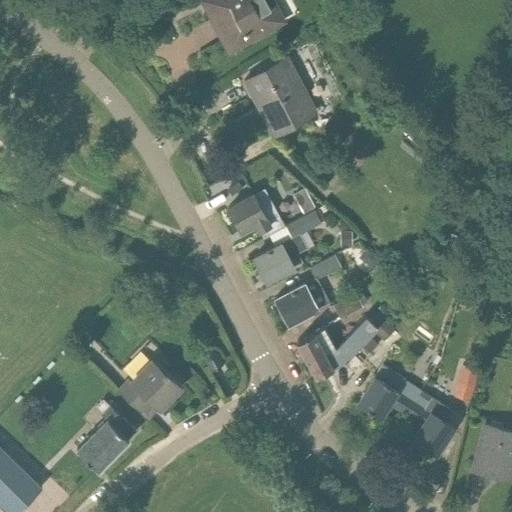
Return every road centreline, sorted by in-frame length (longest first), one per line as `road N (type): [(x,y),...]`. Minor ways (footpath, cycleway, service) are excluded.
road 1 (unclassified): [(277,390),(156,160),(103,91)]
road 2 (unclassified): [(97,511),(186,437),(277,390)]
road 3 (unclassified): [(416,511),(330,455),(277,390)]
road 4 (unclassified): [(0,7),(103,91)]
